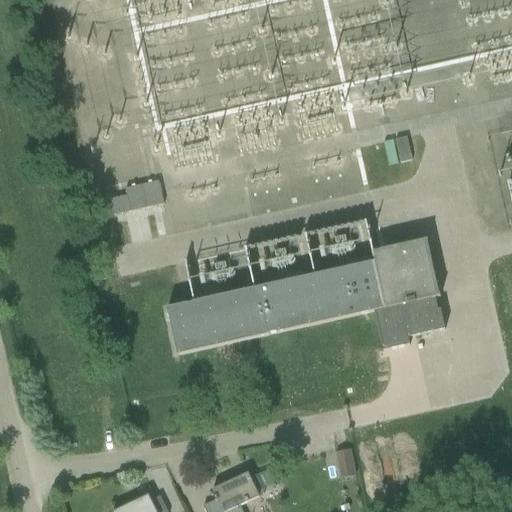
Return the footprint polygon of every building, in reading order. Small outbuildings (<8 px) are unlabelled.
[(158,183),(142,187),(147,210),(163,206),(158,183)] [(142,187),(125,190),(126,197),(130,213),(147,210),(142,187)] [(126,197),(110,201),(113,217),(130,213),(126,197)] [(329,232),(334,243),(325,247),(329,257),(338,254),(343,265),(371,255),(358,221),(329,232)] [(193,304),(167,310),(177,357),(373,314),(382,353),(409,347),(407,339),(443,331),(439,312),(436,312),(433,299),(438,298),(426,242),(372,254),(374,264),(193,304)] [(224,289),(247,285),(242,258),(219,263),(224,289)] [(349,448),(335,451),(340,476),(355,473),(349,448)] [(203,508),(204,511),(240,511),(238,508),(259,498),(247,474),(211,492),(214,498),(213,498),(215,502),(203,508)] [(148,496),(115,511),(166,511),(159,497),(150,501),(148,496)]
